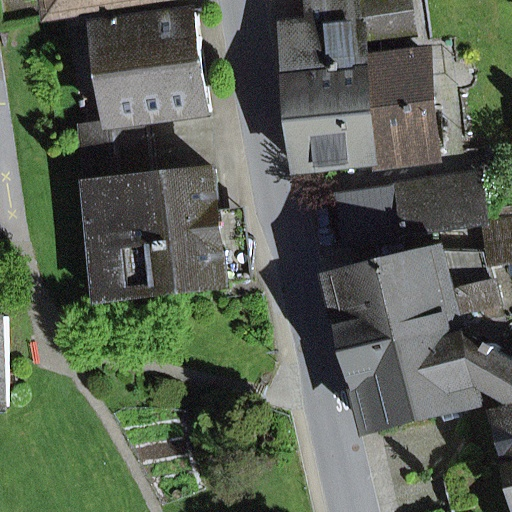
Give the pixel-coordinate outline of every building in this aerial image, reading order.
[(124,0),(52,0),(55,14),(125,3),(124,0)] [(336,77),(370,74),(369,58),(368,38),(365,0),(317,0),(310,1),(311,17),(324,15),(325,27),(288,31),(293,77),(336,74),(336,77)] [(407,35),(401,0),(365,0),(368,38),(407,35)] [(401,0),(407,35),(418,34),(413,0),(401,0)] [(143,122),(212,112),(198,13),(171,17),(169,8),(151,11),(153,19),(103,27),(116,124),(116,125),(143,122)] [(369,58),(370,74),(371,74),(378,162),(435,156),(424,52),(369,58)] [(378,162),(371,74),(370,74),(336,77),(336,74),(293,77),(303,170),(378,162)] [(143,122),(116,125),(116,124),(83,127),(102,299),(229,285),(229,284),(221,210),(217,171),(149,178),(143,122)] [(438,184),(426,185),(433,233),(488,212),(483,177),(438,184)] [(349,245),(433,233),(426,185),(342,197),(349,245)] [(229,284),(256,281),(248,207),(221,210),(229,284)] [(511,207),(488,212),(500,259),(511,257),(511,207)] [(335,278),(354,354),(463,328),(460,316),(503,305),(487,253),(445,252),(335,278)] [(0,403),(11,403),(9,318),(0,318),(0,403)] [(354,354),(373,430),(481,403),(477,384),(483,383),(511,400),(511,413),(503,415),(511,452),(511,360),(500,353),(503,348),(496,344),(494,349),(472,336),(466,338),(463,328),(354,354)]
